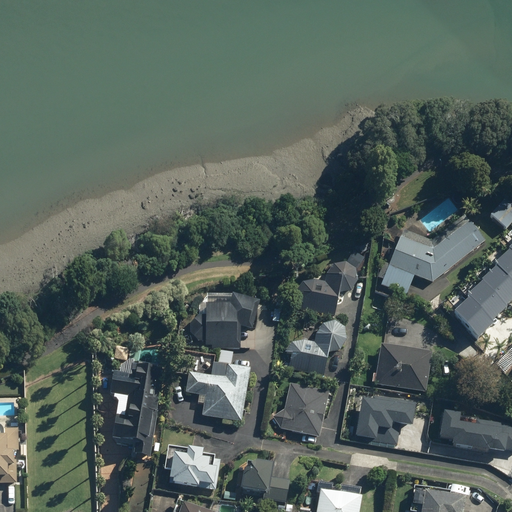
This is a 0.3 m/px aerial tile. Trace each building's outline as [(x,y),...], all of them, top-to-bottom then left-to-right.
[(502,231),(511,220),(511,206),(505,200),(488,219),(502,231)] [(400,239),(379,286),(405,298),(413,278),(429,285),(483,242),(468,223),(431,252),(400,239)] [(483,280),(469,293),(471,295),(454,309),(478,336),(495,322),(493,320),(508,307),(506,305),(511,299),(511,243),(509,246),(511,248),(495,262),(497,264),(481,278),(483,280)] [(355,282),(353,269),(343,264),(331,266),(324,276),(323,284),(318,284),(318,279),(310,278),(310,283),(303,282),(294,294),(299,295),(298,312),(334,315),(337,291),(350,292),(355,282)] [(197,306),(196,319),(195,319),(195,320),(194,320),(193,321),(192,322),(191,323),(191,324),(190,324),(190,325),(189,326),(189,327),(189,328),(189,329),(189,330),(189,331),(189,332),(189,333),(189,334),(189,335),(190,336),(190,337),(190,338),(191,338),(191,339),(192,339),(193,340),(193,341),(194,341),(195,342),(208,343),(208,350),(240,352),(241,330),(248,332),(254,305),(228,299),(204,299),(197,306)] [(344,343),(342,331),(330,325),(320,327),(313,337),(312,345),(307,344),(307,340),(299,339),(299,343),(292,343),(283,355),(288,356),(287,372),(323,376),(325,351),(339,352),(344,343)] [(430,353),(379,344),(372,386),(423,395),(430,353)] [(120,366),(113,377),(106,376),(103,398),(112,399),(105,444),(127,448),(126,456),(149,460),(162,372),(120,366)] [(239,425),(249,374),(210,367),(209,377),(187,373),(183,395),(196,397),(195,404),(201,405),(198,418),(239,425)] [(317,440),(328,396),(289,386),(282,412),(281,412),(280,412),(279,413),(278,413),(277,414),(276,414),(276,415),(275,415),(275,416),(274,417),(274,418),(273,419),(273,420),(273,421),(273,422),(273,423),(273,424),(274,425),(274,426),(275,427),(275,428),(276,428),(276,429),(277,429),(278,429),(317,440)] [(372,400),(361,398),(355,437),(397,444),(400,423),(412,425),(415,401),(372,395),(372,400)] [(460,413),(443,410),(439,434),(452,436),(451,443),(504,452),(505,448),(511,449),(511,426),(476,420),(475,425),(458,422),(460,413)] [(2,427),(0,427),(0,480),(4,480),(4,470),(10,470),(11,454),(16,455),(17,431),(1,431),(2,427)] [(199,453),(164,448),(161,471),(166,472),(165,483),(169,484),(168,487),(194,491),(194,489),(214,492),(218,460),(198,458),(199,453)] [(285,506),(288,482),(267,479),(268,466),(243,462),(238,494),(259,497),(259,503),(285,506)] [(357,511),(362,491),(318,483),(316,494),(319,495),(316,511),(357,511)] [(406,506),(409,487),(398,486),(396,504),(406,506)] [(461,511),(463,501),(421,494),(418,511),(461,511)]
